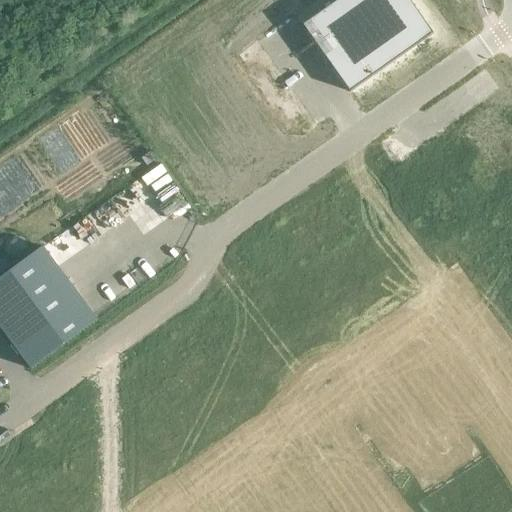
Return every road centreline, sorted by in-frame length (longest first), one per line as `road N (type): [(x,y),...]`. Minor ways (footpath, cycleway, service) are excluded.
road 1 (residential): [(511,29),(236,221),(216,247)]
road 2 (residential): [(216,247),(242,268),(413,511)]
road 3 (residential): [(216,247),(190,296),(0,431)]
road 4 (track): [(109,351),(119,421),(117,511)]
